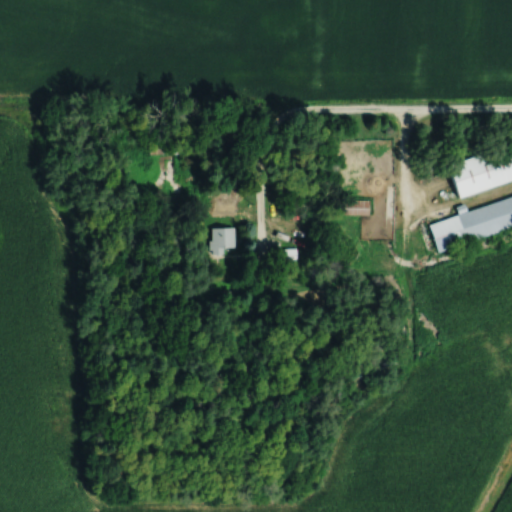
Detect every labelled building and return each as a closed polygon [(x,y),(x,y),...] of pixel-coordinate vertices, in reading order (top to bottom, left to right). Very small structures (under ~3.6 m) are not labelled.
[(183,155),(183,139),(149,139),(149,155),(183,155)] [(511,180),(511,144),(446,164),(456,197),(511,180)] [(511,226),(511,196),(427,220),(435,248),(511,226)] [(369,215),(369,200),(333,200),(333,215),(369,215)] [(222,254),(222,247),(234,247),(234,228),(210,228),(210,254),(222,254)] [(296,249),(280,249),(280,262),(296,262),(296,249)] [(396,365),(392,350),(330,368),(334,384),(396,365)]
